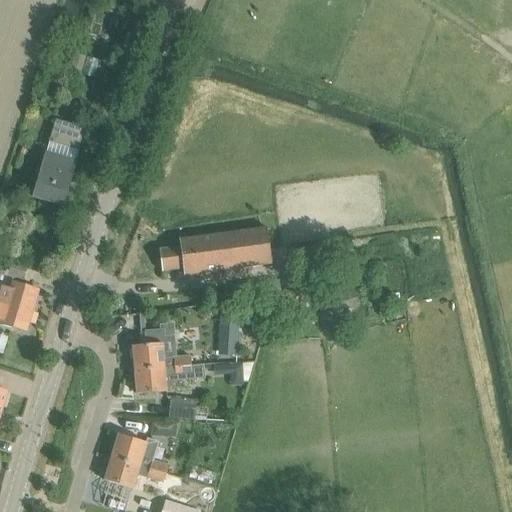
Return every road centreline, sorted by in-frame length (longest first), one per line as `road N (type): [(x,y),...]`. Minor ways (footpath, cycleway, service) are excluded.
road 1 (tertiary): [(67,323),(174,0)]
road 2 (residential): [(70,511),(110,373),(104,353),(67,323)]
road 3 (tertiary): [(12,511),(67,323)]
